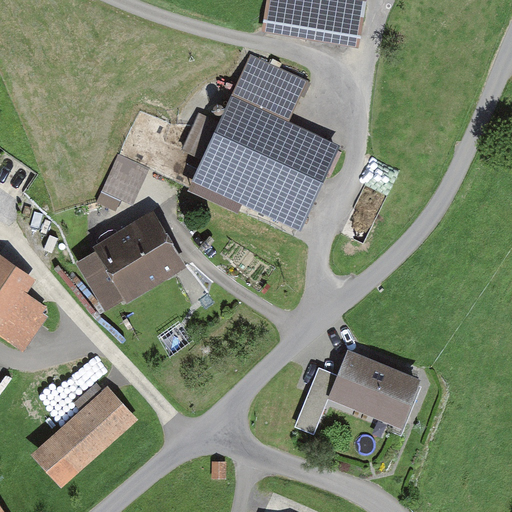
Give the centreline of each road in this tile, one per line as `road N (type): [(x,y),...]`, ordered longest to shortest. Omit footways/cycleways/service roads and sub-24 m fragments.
road 1 (unclassified): [(511,51),(436,210),(211,419)]
road 2 (track): [(332,308),(320,253),(356,153),(329,68),(119,0)]
road 3 (unclassified): [(211,419),(249,451),(364,493),(390,511)]
road 4 (unclassified): [(104,511),(211,419)]
